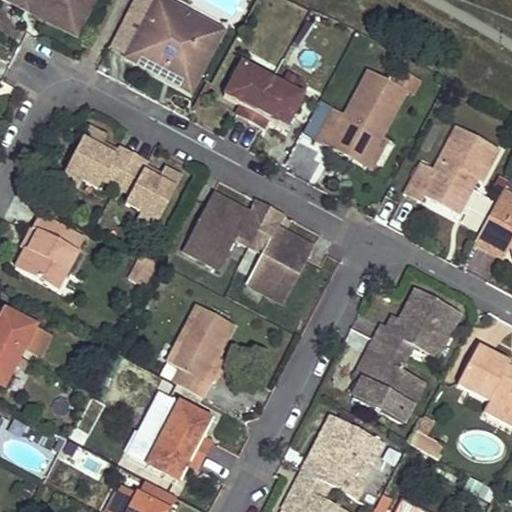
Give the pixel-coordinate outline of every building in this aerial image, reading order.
[(0,0),(27,13),(31,5),(20,0),(0,0)] [(20,0),(31,5),(27,13),(73,37),(91,0),(20,0)] [(184,15),(156,0),(154,0),(124,60),(139,68),(158,77),(168,58),(196,73),(214,39),(180,22),(184,15)] [(106,50),(120,57),(140,19),(126,12),(106,50)] [(217,32),(184,15),(180,22),(214,39),(217,32)] [(186,92),(196,73),(168,58),(158,77),(180,89),(186,92)] [(299,97),(238,65),(222,98),(238,107),(234,117),(261,132),(266,122),(282,131),(299,97)] [(404,93),(367,73),(343,118),(330,111),(313,143),(339,157),(343,150),(367,163),(380,139),(404,93)] [(102,137),(85,128),(62,173),(80,183),(97,192),(101,183),(127,197),(123,205),(139,214),(157,224),(180,179),(163,169),(159,176),(156,181),(140,173),(143,168),(116,153),(113,159),(96,150),(99,144),(102,137)] [(497,151),(454,128),(431,172),(418,165),(402,195),(418,204),(421,198),(456,217),(475,182),(479,185),(497,151)] [(386,143),(380,139),(367,163),(343,150),(339,157),(370,173),(386,143)] [(116,153),(99,144),(96,150),(113,159),(116,153)] [(119,149),(116,153),(143,168),(145,163),(119,149)] [(159,176),(143,168),(140,173),(156,181),(159,176)] [(80,183),(62,173),(58,182),(75,192),(80,183)] [(511,199),(501,193),(497,200),(511,207),(511,199)] [(272,236),(275,231),(279,223),(250,208),(247,216),(244,221),(226,211),(229,206),(230,204),(210,194),(180,252),(218,272),(233,241),(259,255),(244,286),(281,306),(312,247),(294,238),(293,240),(290,245),(272,236)] [(511,214),(511,207),(497,200),(472,246),(490,256),(495,245),(504,250),(510,252),(511,257),(511,214),(511,215),(511,214)] [(254,201),(250,208),(279,223),(283,216),(254,201)] [(247,216),(229,206),(226,211),(244,221),(247,216)] [(152,233),(157,224),(139,214),(134,223),(152,233)] [(62,230),(35,215),(27,230),(34,234),(24,252),(21,250),(11,269),(54,292),(75,252),(55,242),(62,230)] [(34,234),(27,230),(17,248),(21,250),(24,252),(34,234)] [(293,240),(275,231),(272,236),(290,245),(293,240)] [(495,245),(490,256),(499,261),(504,250),(495,245)] [(458,315),(413,291),(397,323),(400,336),(399,339),(386,332),(378,328),(364,355),(370,359),(363,373),(368,376),(363,385),(359,382),(350,399),(399,425),(421,384),(398,371),(392,368),(398,357),(403,360),(410,348),(433,361),(458,315)] [(172,384),(203,400),(210,386),(204,383),(217,357),(233,326),(195,306),(165,362),(180,370),(172,384)] [(35,328),(2,310),(0,313),(0,389),(2,391),(35,328)] [(392,320),(386,332),(399,339),(400,336),(397,323),(392,320)] [(509,363),(477,347),(456,387),(488,403),(482,415),(511,430),(511,429),(511,371),(506,369),(509,363)] [(370,359),(364,355),(352,378),(359,382),(363,385),(368,376),(363,373),(370,359)] [(223,360),(217,357),(204,383),(210,386),(223,360)] [(398,371),(403,360),(398,357),(392,368),(398,371)] [(213,422),(178,403),(144,467),(179,485),(189,467),(197,472),(213,443),(204,439),(213,422)] [(84,412),(71,439),(83,445),(97,418),(84,412)] [(328,418),(317,439),(323,443),(334,421),(328,418)] [(380,445),(334,421),(323,443),(317,439),(292,488),(307,495),(303,503),(296,499),(289,511),(339,511),(321,503),(335,473),(353,482),(362,464),(369,468),(380,445)] [(415,429),(408,444),(438,461),(446,446),(415,429)] [(360,486),(369,468),(362,464),(353,482),(360,486)] [(307,495),(292,488),(280,511),(281,511),(289,511),(296,499),(303,503),(307,495)] [(169,511),(136,494),(126,511),(169,511)] [(382,511),(389,500),(381,495),(372,511),(382,511)]
